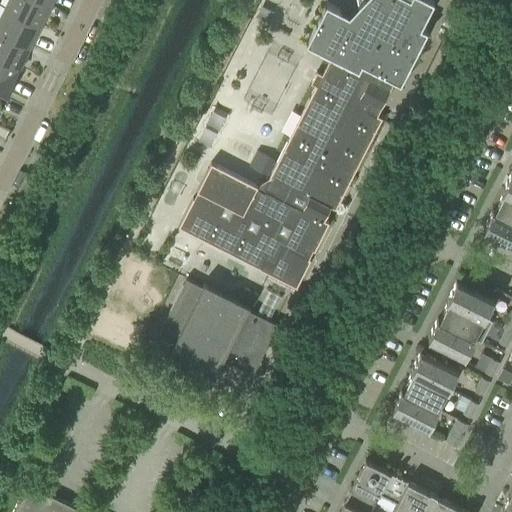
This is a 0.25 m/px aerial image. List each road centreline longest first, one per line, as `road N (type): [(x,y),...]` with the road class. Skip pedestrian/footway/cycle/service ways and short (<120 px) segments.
road 1 (residential): [(303,484),(66,368)]
road 2 (residential): [(511,424),(482,480),(465,484),(338,419)]
road 3 (residential): [(0,182),(92,0)]
road 4 (residential): [(338,419),(428,238)]
road 5 (residential): [(428,238),(511,71)]
